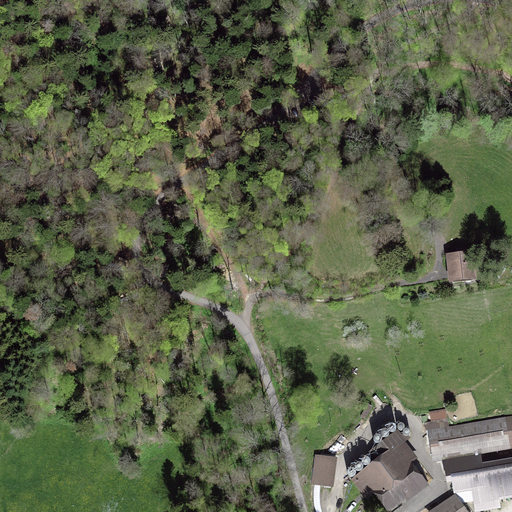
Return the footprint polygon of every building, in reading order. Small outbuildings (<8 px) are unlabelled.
[(450,258),(452,279),(472,276),(470,256),(463,257),(463,255),(457,255),(457,257),(450,258)] [(489,272),(497,280),(505,269),(498,264),(489,272)] [(446,418),(445,411),(432,413),(433,421),(446,418)] [(511,418),(505,419),(430,432),(435,460),(444,458),(448,481),(453,480),(455,492),(472,489),(476,510),(499,506),(497,495),(511,492),(511,458),(481,464),(479,453),(511,446),(511,418)] [(374,491),(389,511),(390,510),(387,506),(417,484),(421,489),(427,484),(398,446),(404,442),(396,432),(367,454),(375,464),(354,480),(367,497),(374,491)] [(316,457),(312,482),(332,485),(335,460),(316,457)] [(441,511),(465,511),(458,501),(441,511)]
